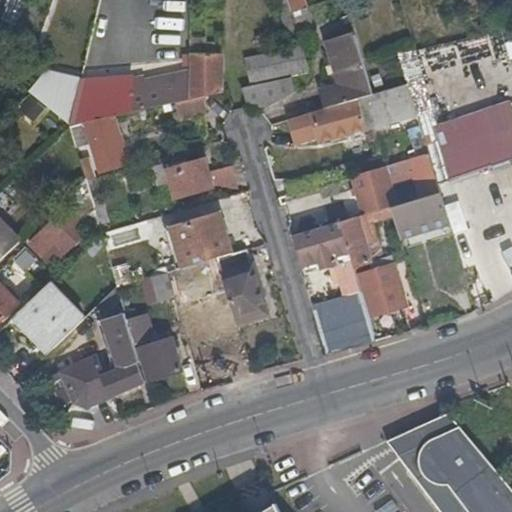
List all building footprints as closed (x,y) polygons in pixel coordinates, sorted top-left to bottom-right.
[(301,0),(285,0),(290,14),(305,9),(301,0)] [(368,95),(370,95),(351,34),(326,42),(340,86),(320,92),(324,108),(368,95)] [(49,70),(65,77),(77,53),(61,45),(51,67),(49,70)] [(425,50),(428,69),(452,65),(449,46),(425,50)] [(308,73),(300,47),(241,61),(247,86),(288,77),(308,73)] [(412,50),(396,54),(405,84),(414,114),(418,128),(430,124),(436,122),(412,50)] [(221,57),(187,55),(187,71),(187,101),(195,99),(196,99),(221,93),(221,57)] [(79,80),(69,127),(76,125),(112,117),(169,105),(187,101),(187,71),(144,79),(144,77),(79,80)] [(253,110),(260,114),(292,96),(288,77),(247,86),(233,90),(238,110),(253,110)] [(414,114),(405,84),(370,95),(368,95),(377,124),(414,114)] [(377,124),(368,95),(324,108),(310,113),(318,142),(334,137),(348,133),(364,128),(377,124)] [(490,103),(474,109),(493,161),(506,156),(511,154),(511,111),(507,97),(490,103)] [(169,105),(170,122),(199,117),(195,99),(187,101),(169,105)] [(436,122),(430,124),(449,177),(493,161),(474,109),(436,122)] [(126,160),(112,117),(76,125),(81,148),(89,146),(93,157),(79,161),(85,179),(99,175),(97,169),(126,160)] [(366,134),(364,128),(348,133),(350,139),(366,134)] [(350,139),(348,133),(334,137),(336,144),(337,147),(351,142),(350,139)] [(336,144),(334,137),(318,142),(320,148),(336,144)] [(403,199),(394,173),(413,167),(422,194),(438,189),(425,152),(352,174),(365,212),(373,209),(389,203),(403,199)] [(173,183),(177,198),(212,188),(204,159),(169,170),(167,163),(152,168),(158,187),(173,183)] [(84,205),(92,203),(86,185),(78,186),(84,205)] [(389,203),(400,239),(449,224),(438,189),(422,194),(415,196),(403,199),(389,203)] [(93,232),(72,207),(30,243),(46,262),(60,250),(65,256),(93,232)] [(365,212),(339,221),(353,264),(361,262),(369,259),(357,222),(376,216),(373,209),(365,212)] [(173,225),(183,266),(218,256),(233,251),(220,210),(173,225)] [(0,262),(22,241),(0,217),(0,262)] [(353,264),(339,221),(293,234),(303,268),(319,263),(321,270),(335,266),(342,289),(359,284),(356,275),(353,264)] [(270,310),(249,247),(233,251),(218,256),(238,320),(270,310)] [(362,273),(364,272),(361,262),(353,264),(356,275),(362,273)] [(364,272),(362,273),(372,310),(406,301),(396,262),(364,272)] [(319,263),(303,268),(305,275),(321,270),(319,263)] [(176,300),(167,271),(149,276),(158,306),(176,300)] [(149,276),(137,280),(146,309),(158,306),(149,276)] [(0,320),(18,303),(19,302),(0,282),(0,320)] [(51,284),(16,317),(50,352),(83,319),(51,284)] [(146,309),(127,314),(135,340),(147,336),(154,333),(146,309)] [(117,396),(149,384),(135,340),(127,314),(126,313),(103,321),(119,372),(108,376),(116,395),(117,396)] [(339,329),(340,341),(326,342),(327,351),(376,345),(374,325),(339,329)] [(184,366),(172,327),(154,333),(147,336),(148,341),(142,343),(152,376),(184,366)] [(88,409),(117,396),(116,395),(108,376),(99,356),(59,372),(60,374),(52,378),(55,385),(67,380),(77,405),(88,409)] [(511,511),(511,486),(450,411),(385,442),(439,511),(511,511)]
